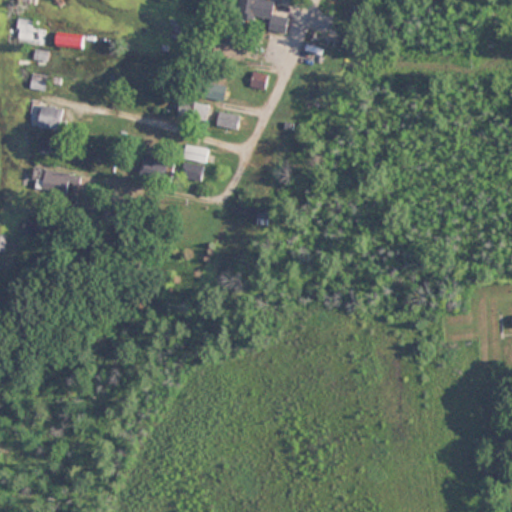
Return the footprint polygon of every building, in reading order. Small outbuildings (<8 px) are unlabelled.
[(271,0),(249,0),(246,10),(273,19),(278,2),(271,0)] [(47,27),(35,27),(35,18),(20,18),(20,43),(47,43),(47,27)] [(267,89),(270,74),(255,71),(252,86),(267,89)] [(47,89),(49,74),(35,72),(32,87),(47,89)] [(212,104),(183,100),(181,115),(210,119),(212,104)] [(64,130),(68,108),(45,104),(41,126),(64,130)] [(219,126),(240,129),(243,114),(221,111),(219,126)] [(210,148),(194,146),(192,162),(187,162),(185,178),(204,180),(206,163),(208,164),(210,148)] [(126,229),(123,209),(103,212),(106,233),(126,229)]
